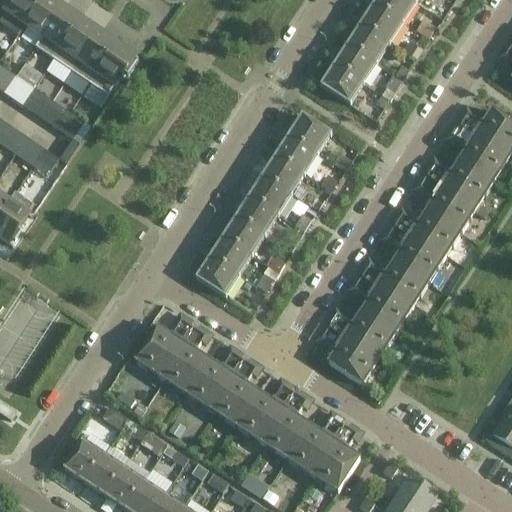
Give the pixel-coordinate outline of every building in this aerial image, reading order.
[(25,29),(44,0),(17,0),(6,16),(7,16),(0,26),(18,39),(25,29)] [(45,0),(44,0),(25,29),(42,41),(43,41),(63,12),(45,0)] [(415,7),(404,0),(380,0),(375,9),(402,27),(415,7)] [(402,27),(375,9),(362,29),(389,47),(402,27)] [(54,63),(81,24),(63,12),(43,41),(42,41),(35,51),(54,63)] [(72,75),(98,36),(81,24),(54,63),(72,75)] [(389,47),(362,29),(349,49),(376,67),(389,47)] [(90,88),(116,49),(98,36),(72,75),(90,88)] [(511,40),(511,43),(511,49),(511,52),(507,49),(498,62),(508,68),(510,64),(511,64),(511,82),(511,83),(511,84),(511,40)] [(410,45),(403,56),(411,61),(418,50),(410,45)] [(116,49),(90,88),(108,100),(115,90),(125,76),(128,78),(138,63),(116,49)] [(376,67),(349,49),(336,70),(363,87),(376,67)] [(363,87),(336,70),(323,89),(322,89),(321,90),(350,109),(351,108),(350,107),(363,87)] [(395,80),(403,85),(409,75),(402,70),(395,80)] [(0,92),(6,96),(13,85),(6,80),(0,88),(0,92)] [(393,81),(382,99),(389,104),(390,105),(402,87),(393,81)] [(13,85),(6,96),(13,101),(20,89),(13,85)] [(41,120),(49,109),(42,104),(34,115),(41,120)] [(49,109),(41,120),(48,125),(56,114),(49,109)] [(460,165),(493,187),(511,158),(511,127),(491,114),(491,115),(492,116),(484,129),(473,122),(476,118),(466,111),(458,124),(462,127),(458,134),(454,131),(445,144),(455,150),(458,146),(468,153),(460,165)] [(330,140),(331,139),(302,120),(301,121),(302,122),(289,141),(316,159),(329,139),(330,140)] [(18,154),(26,143),(19,138),(11,149),(18,154)] [(276,162),(303,179),(316,159),(289,141),(276,162)] [(26,143),(18,154),(25,159),(33,148),(26,143)] [(66,154),(74,159),(80,149),(73,144),(66,154)] [(74,159),(66,154),(60,164),(67,169),(74,159)] [(345,175),(352,164),(340,157),(333,168),(345,175)] [(263,182),(290,199),(303,179),(276,162),(263,182)] [(493,187),(460,165),(451,179),(440,172),(443,168),(434,162),(425,175),(429,177),(425,184),(421,181),(413,194),(422,200),(425,196),(436,203),(427,216),(461,238),(493,187)] [(321,190),(331,196),(338,185),(328,178),(321,190)] [(250,202),(277,219),(290,199),(263,182),(250,202)] [(9,206),(0,219),(0,242),(11,251),(22,235),(18,233),(28,219),(27,219),(34,209),(15,196),(9,206)] [(309,209),(318,215),(325,205),(316,199),(309,209)] [(0,219),(9,206),(0,200),(0,219)] [(237,222),(264,239),(277,219),(250,202),(237,222)] [(461,238),(427,216),(418,230),(408,223),(410,218),(401,212),(393,225),(397,228),(393,234),(389,232),(380,245),(390,251),(392,246),(403,253),(395,267),(428,288),(461,238)] [(303,218),(295,231),(304,236),(312,224),(303,218)] [(224,242),(251,260),(264,239),(237,222),(224,242)] [(211,262),(238,280),(251,260),(224,242),(211,262)] [(273,259),(266,270),(278,278),(285,267),(273,259)] [(197,282),(226,301),(227,300),(226,299),(238,280),(211,262),(199,282),(198,281),(197,282)] [(428,288),(395,267),(386,280),(375,273),(378,269),(369,263),(360,275),(364,278),(360,285),(356,282),(348,295),(357,301),(360,297),(370,304),(362,317),(395,339),(428,288)] [(266,297),(274,284),(264,277),(256,290),(266,297)] [(263,299),(255,293),(248,306),(256,311),(263,299)] [(395,339),(362,317),(353,330),(343,323),(345,319),(336,313),(328,326),(332,328),(328,335),(323,332),(315,345),(324,351),(327,347),(338,354),(330,367),(329,366),(328,367),(364,391),(365,389),(363,388),(395,339)] [(136,368),(137,366),(337,496),(336,497),(338,498),(361,462),(360,461),(359,463),(346,454),(353,444),(357,446),(363,437),(351,429),(348,433),(341,429),(344,424),(331,416),(325,425),(329,428),(322,439),(296,422),(303,411),(307,414),(313,404),(300,396),(298,400),(291,396),(294,392),(281,383),(275,393),(279,395),(272,406),(245,389),(252,378),(257,381),(263,372),(250,363),(247,367),(241,363),(243,359),(231,351),(224,360),(229,363),(222,374),(195,357),(202,346),(206,348),(212,339),(199,331),(197,335),(190,331),(193,327),(180,318),(174,328),(178,330),(171,341),(159,333),(160,332),(158,331),(135,367),(136,368)] [(511,403),(499,423),(511,431),(511,403)] [(139,404),(133,413),(140,417),(146,409),(139,404)] [(27,418),(11,408),(6,416),(22,427),(27,418)] [(128,423),(109,412),(102,423),(121,435),(128,423)] [(511,431),(499,423),(485,445),(511,462),(511,431)] [(176,425),(169,435),(179,442),(186,432),(176,425)] [(137,429),(131,437),(141,444),(147,435),(137,429)] [(157,442),(150,454),(158,459),(165,447),(157,442)] [(86,487),(104,460),(84,447),(85,446),(84,446),(65,475),(66,475),(66,474),(86,487)] [(168,450),(163,457),(173,464),(177,457),(178,457),(168,450)] [(104,460),(86,487),(106,501),(124,474),(130,464),(110,451),(104,460)] [(124,474),(106,501),(123,511),(126,511),(144,487),(150,477),(130,464),(124,474)] [(389,467),(383,477),(391,483),(398,472),(389,467)] [(199,468),(192,479),(202,485),(208,475),(209,475),(199,468)] [(231,470),(227,477),(235,481),(239,474),(231,470)] [(144,487),(126,511),(155,511),(164,500),(171,489),(151,476),(150,477),(144,487)] [(213,479),(208,487),(223,497),(228,488),(213,479)] [(429,511),(438,498),(410,480),(398,498),(419,511),(429,511)] [(260,484),(252,496),(262,502),(268,493),(270,491),(260,484)] [(268,493),(262,502),(273,509),(279,501),(268,493)] [(235,494),(230,502),(242,511),(248,502),(235,494)] [(419,511),(398,498),(389,511),(419,511)] [(181,511),(164,500),(155,511),(181,511)] [(366,502),(359,511),(372,511),(375,508),(366,502)]
